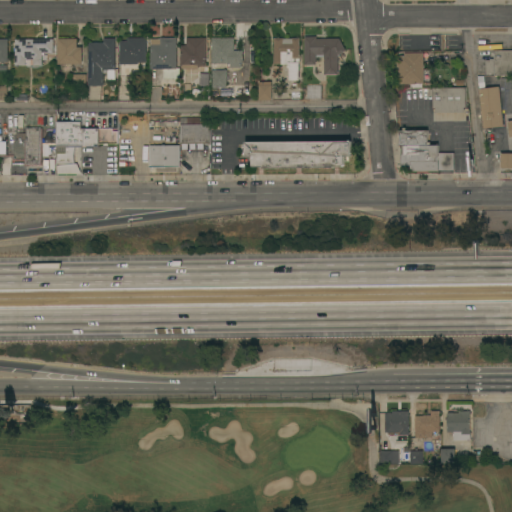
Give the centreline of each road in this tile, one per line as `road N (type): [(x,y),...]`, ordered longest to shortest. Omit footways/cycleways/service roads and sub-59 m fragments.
road 1 (motorway): [(511,269),(0,276)]
road 2 (motorway): [(0,315),(511,309)]
road 3 (residential): [(511,15),(0,12)]
road 4 (secondary): [(511,195),(0,198)]
road 5 (motorway): [(279,197),(0,236)]
road 6 (motorway): [(0,364),(204,386)]
road 7 (secondary): [(0,386),(204,386)]
road 8 (residential): [(366,0),(389,196)]
road 9 (secondary): [(204,386),(391,381)]
road 10 (secondary): [(391,381),(511,379)]
